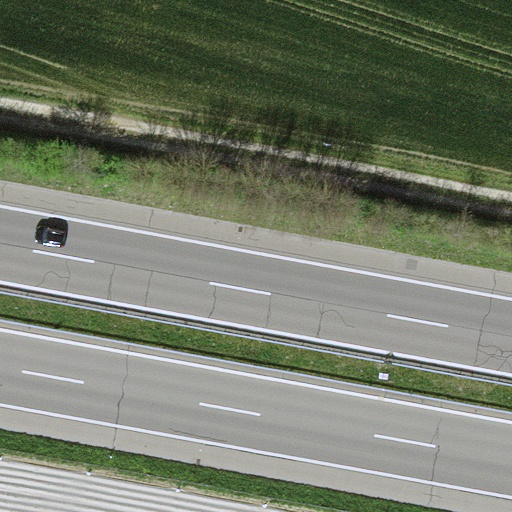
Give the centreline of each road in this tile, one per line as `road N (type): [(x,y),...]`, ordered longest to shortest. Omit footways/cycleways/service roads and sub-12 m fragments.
road 1 (motorway): [(511,339),(0,245)]
road 2 (motorway): [(0,367),(511,460)]
road 3 (track): [(0,122),(511,213)]
